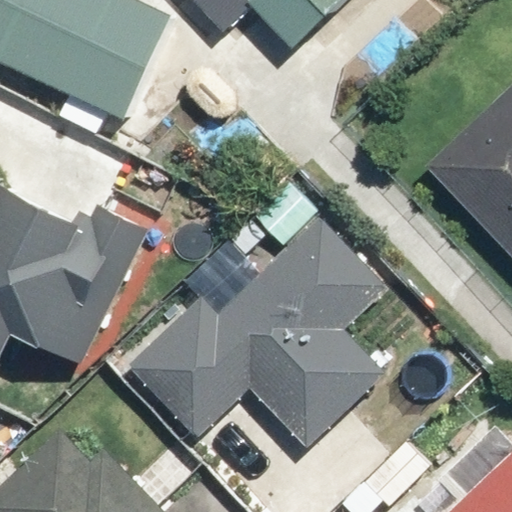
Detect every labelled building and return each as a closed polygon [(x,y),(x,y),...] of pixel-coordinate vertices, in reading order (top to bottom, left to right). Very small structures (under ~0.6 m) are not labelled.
[(0,0),(0,54),(1,56),(29,0),(0,0)] [(213,0),(239,27),(263,0),(319,0),(326,6),(332,0),(213,0)] [(511,89),(429,168),(511,254),(511,89)] [(172,219),(0,139),(0,371),(84,410),(172,219)] [(204,299),(136,365),(205,435),(253,388),(313,450),(388,376),(351,338),(396,293),(322,218),(222,317),(204,299)] [(65,430),(0,494),(0,511),(172,511),(110,449),(97,462),(65,430)] [(413,439),(367,481),(391,507),(436,465),(413,439)] [(511,511),(511,459),(458,511),(511,511)]
